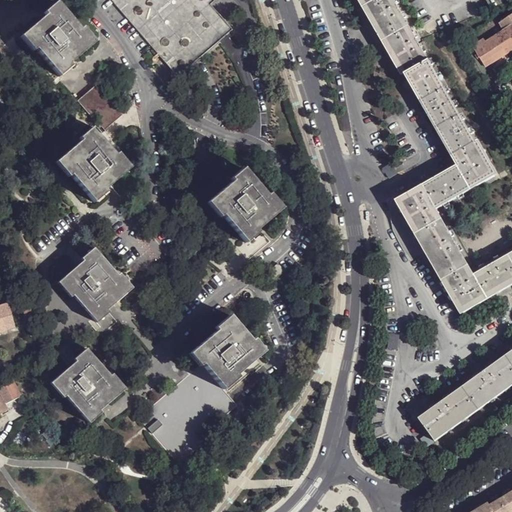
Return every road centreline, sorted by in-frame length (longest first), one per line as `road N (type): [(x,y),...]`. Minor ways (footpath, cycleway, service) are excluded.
road 1 (tertiary): [(360,295),(355,231),(283,0)]
road 2 (unclassified): [(511,436),(435,488),(383,496)]
road 3 (tertiary): [(345,416),(359,367),(360,295)]
road 4 (tertiary): [(360,295),(345,366),(345,416)]
